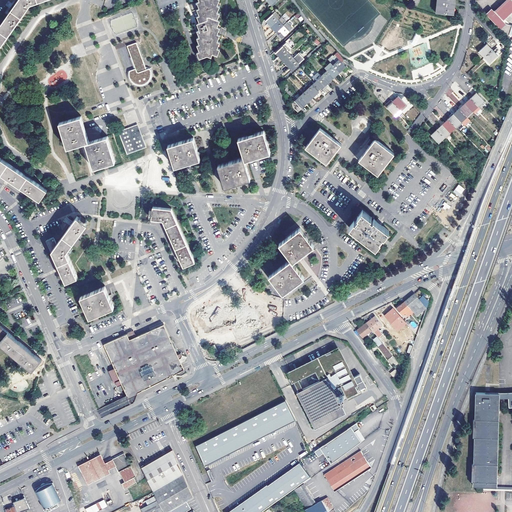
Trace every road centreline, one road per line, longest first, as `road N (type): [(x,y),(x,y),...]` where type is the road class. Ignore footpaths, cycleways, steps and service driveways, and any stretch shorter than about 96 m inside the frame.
road 1 (motorway): [(511,150),(382,511)]
road 2 (motorway): [(398,511),(511,191)]
road 3 (secondary): [(0,490),(165,407)]
road 4 (secondary): [(421,495),(483,331)]
road 5 (residential): [(226,272),(262,305),(308,304),(332,274),(327,234)]
road 6 (residential): [(422,88),(360,74),(283,131)]
road 7 (residential): [(0,219),(62,352)]
road 8 (secondary): [(209,385),(340,319)]
road 9 (secondary): [(334,310),(205,374)]
road 10 (residential): [(283,131),(244,0)]
road 11 (residential): [(62,352),(175,303)]
road 12 (secondary): [(439,306),(400,420)]
